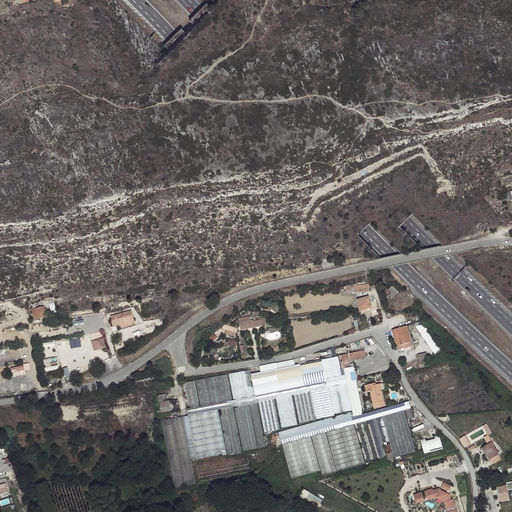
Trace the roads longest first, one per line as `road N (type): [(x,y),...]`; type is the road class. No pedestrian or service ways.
road 1 (motorway): [(134,0),(511,372)]
road 2 (motorway): [(511,326),(186,0)]
road 3 (unclassified): [(475,511),(465,455),(416,401),(375,332),(197,372),(181,368),(173,336)]
road 4 (tertiary): [(173,336),(249,291),(511,240)]
road 5 (tertiary): [(0,403),(100,383),(173,336)]
